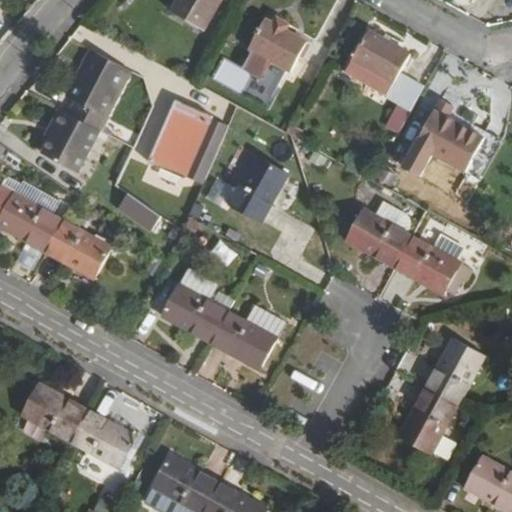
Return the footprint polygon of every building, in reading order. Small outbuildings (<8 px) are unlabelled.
[(179,0),(171,14),(203,32),(221,0),(179,0)] [(253,53),(271,63),(291,74),(307,46),(285,34),(290,28),(277,22),(273,28),(265,23),(249,50),(253,53)] [(363,85),(386,99),(400,75),(410,58),(369,34),(352,61),(371,72),(363,85)] [(94,52),(89,50),(80,66),(84,70),(94,52)] [(84,70),(80,66),(63,94),(71,100),(63,114),(92,131),(127,71),(94,52),(84,70)] [(262,79),(271,63),(253,53),(242,71),(257,79),(262,79)] [(345,75),(363,85),(371,72),(352,61),(352,62),(345,75)] [(398,106),(411,113),(424,89),(400,75),(386,99),(398,106)] [(183,180),(185,176),(210,119),(211,117),(175,102),(147,163),(183,180)] [(485,133),(469,124),(466,129),(448,120),(451,114),(454,109),(441,102),(403,170),(420,179),(433,156),(466,174),(485,140),(482,138),(485,133)] [(386,127),(399,134),(411,113),(398,106),(386,127)] [(63,114),(54,109),(46,123),(51,126),(46,134),(33,156),(66,175),(92,131),(63,114)] [(466,129),(469,124),(451,114),(448,120),(466,129)] [(210,119),(185,176),(197,182),(223,125),(210,119)] [(51,126),(46,123),(41,132),(46,134),(51,126)] [(286,175),(256,158),(228,206),(260,224),(286,175)] [(0,229),(44,253),(62,222),(1,189),(0,191),(0,229)] [(143,227),(154,211),(121,189),(111,203),(143,227)] [(459,265),(411,238),(362,211),(345,242),(393,270),(442,296),(459,265)] [(109,248),(62,222),(44,253),(93,280),(109,248)] [(178,286),(210,303),(217,290),(215,283),(192,270),(186,272),(178,286)] [(209,344),(227,312),(210,303),(178,286),(162,318),(209,344)] [(254,306),(245,322),(276,339),(284,323),(254,306)] [(245,322),(227,312),(209,344),(258,371),(276,339),(245,322)] [(453,339),(425,389),(456,406),(483,357),(453,339)] [(22,416),(69,443),(87,411),(39,385),(22,416)] [(456,406),(425,389),(398,437),(429,454),(456,406)] [(87,411),(69,443),(118,469),(136,438),(87,411)] [(178,511),(183,505),(194,511),(202,511),(218,484),(169,457),(147,497),(173,511),(178,511)] [(464,488),(507,511),(511,511),(511,473),(481,457),(464,488)] [(218,484),(202,511),(265,511),(266,511),(218,484)]
